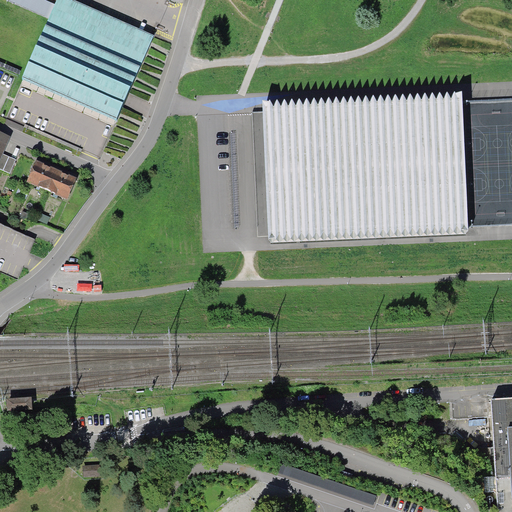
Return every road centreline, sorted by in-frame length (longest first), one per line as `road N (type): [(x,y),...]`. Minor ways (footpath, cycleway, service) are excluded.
road 1 (residential): [(467,511),(443,489),(265,435),(0,450)]
road 2 (track): [(33,283),(83,296),(511,277)]
road 3 (residential): [(196,0),(149,140),(116,183)]
road 4 (track): [(255,60),(353,54),(386,40),(422,0)]
road 5 (residential): [(116,183),(58,262),(0,308)]
road 6 (residential): [(116,183),(0,128)]
